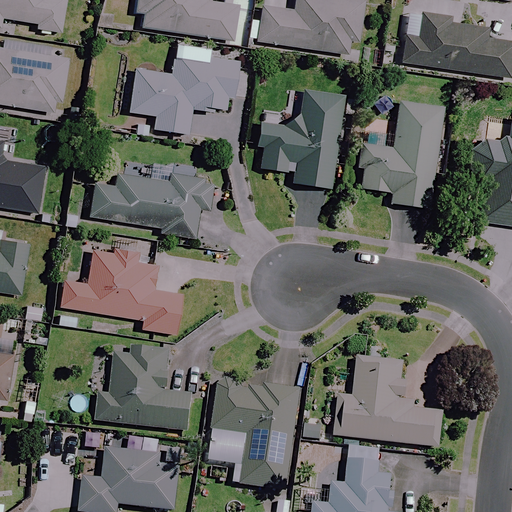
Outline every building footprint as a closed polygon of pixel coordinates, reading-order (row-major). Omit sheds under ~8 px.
[(0,0),(0,22),(33,27),(31,36),(56,40),(62,0),(0,0)] [(134,0),(133,12),(141,13),(138,28),(230,41),(234,7),(203,3),(203,0),(134,0)] [(246,39),(254,40),(254,43),(345,55),(347,42),(355,43),(360,2),(343,0),(291,0),(290,11),(259,7),(257,22),(248,21),(246,39)] [(447,18),(417,14),(413,39),(402,37),(398,65),(507,79),(511,44),(481,40),(483,29),(447,25),(447,18)] [(7,50),(0,48),(0,106),(56,115),(63,66),(6,57),(7,50)] [(236,63),(199,60),(199,64),(171,62),(170,76),(127,72),(123,115),(152,117),(150,132),(186,135),(188,108),(223,111),(224,99),(233,99),(236,63)] [(259,146),(256,170),(290,174),(289,184),(330,189),(340,96),(297,92),(294,117),(283,129),(254,125),(251,145),(259,146)] [(428,211),(437,111),(392,107),(389,148),(357,145),(354,170),(359,171),(357,194),(385,197),(384,207),(428,211)] [(511,228),(511,119),(506,119),(503,143),(475,140),(465,139),(460,184),(480,186),(475,225),(511,228)] [(0,216),(33,220),(40,169),(0,163),(0,216)] [(209,182),(127,171),(126,179),(110,176),(109,188),(91,186),(86,220),(156,230),(155,235),(192,240),(196,211),(204,212),(209,182)] [(0,294),(18,297),(25,245),(0,241),(0,294)] [(135,252),(82,244),(78,266),(76,283),(58,280),(53,308),(139,322),(138,331),(171,337),(178,296),(150,292),(154,267),(133,263),(135,252)] [(42,312),(25,309),(24,319),(41,321),(42,312)] [(76,319),(59,316),(58,326),(75,329),(76,319)] [(50,324),(11,318),(9,332),(25,334),(24,343),(46,346),(50,324)] [(164,352),(108,349),(106,387),(93,386),(91,427),(185,433),(187,396),(162,394),(164,352)] [(404,402),(406,385),(399,384),(401,365),(352,360),(348,399),(336,397),(332,439),(435,450),(440,406),(404,402)] [(284,492),(296,391),(208,380),(201,433),(246,438),(240,486),(284,492)] [(309,511),(385,511),(388,477),(374,476),(376,451),(345,448),(342,486),(328,485),(328,493),(311,491),(309,511)] [(159,456),(105,452),(103,482),(77,480),(75,511),(115,511),(115,508),(164,511),(171,511),(174,469),(158,468),(159,456)]
